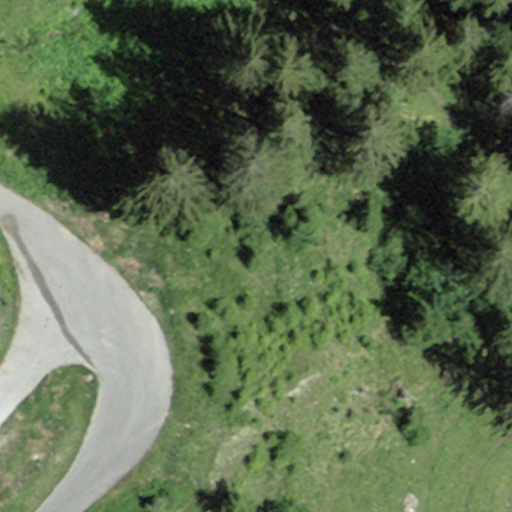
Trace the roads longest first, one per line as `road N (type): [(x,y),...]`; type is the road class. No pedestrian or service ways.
road 1 (unclassified): [(55,511),(107,437),(129,372),(120,323),(89,272)]
road 2 (unclassified): [(89,272),(0,401)]
